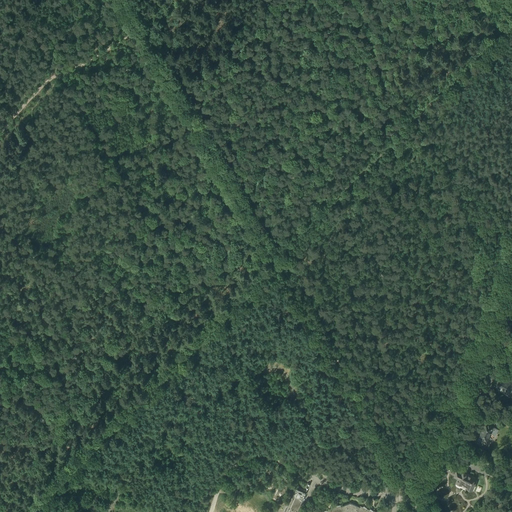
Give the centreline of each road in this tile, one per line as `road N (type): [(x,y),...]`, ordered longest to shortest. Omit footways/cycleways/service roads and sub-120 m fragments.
road 1 (unknown): [(6,511),(173,340),(268,256)]
road 2 (track): [(63,473),(272,261)]
road 3 (track): [(126,0),(273,254)]
road 4 (unknown): [(268,256),(163,227),(63,73)]
road 5 (track): [(272,261),(412,498)]
road 6 (track): [(405,128),(273,254)]
road 7 (track): [(509,14),(405,128)]
road 8 (unknown): [(63,73),(144,28),(168,0)]
road 9 (residential): [(412,498),(462,382)]
road 10 (track): [(462,382),(511,268)]
